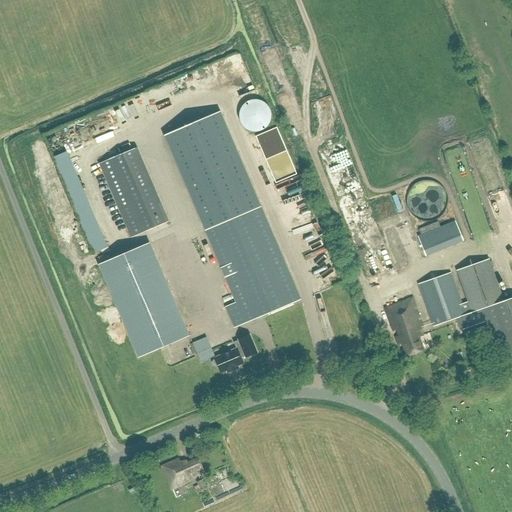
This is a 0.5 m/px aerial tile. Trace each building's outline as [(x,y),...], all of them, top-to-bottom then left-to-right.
[(247,8),(273,91),(282,88),(256,5),(247,8)] [(233,47),(226,50),(233,64),(239,61),(233,47)] [(219,75),(218,73),(223,71),(220,60),(201,67),(205,80),(219,75)] [(248,65),(241,66),(243,81),(250,80),(248,65)] [(216,81),(220,91),(229,87),(225,78),(216,81)] [(254,95),(261,94),(259,78),(252,79),(254,95)] [(191,105),(196,101),(192,95),(187,99),(191,105)] [(268,124),(270,122),(270,120),(271,118),(271,116),(271,115),(271,113),(270,111),(270,110),(269,108),(268,106),(267,105),(265,104),(264,103),(263,102),(261,101),(259,101),(258,100),(256,100),(254,100),(253,100),(251,100),(249,101),(247,102),(246,102),(245,103),(243,105),(242,106),(241,108),(240,109),(240,111),(239,113),(239,114),(239,116),(239,119),(240,122),(241,124),(241,125),(242,126),(243,127),(244,128),(247,130),(249,131),(252,131),(255,132),(258,132),(260,131),(262,130),(263,130),(265,128),(267,126),(268,124)] [(131,111),(120,114),(123,123),(133,119),(131,111)] [(225,307),(234,328),(300,300),(220,112),(164,136),(235,303),(225,307)] [(119,146),(122,152),(131,148),(128,142),(119,146)] [(390,273),(349,143),(320,152),(362,282),(390,273)] [(251,152),(253,159),(273,153),(270,146),(251,152)] [(145,167),(137,147),(99,163),(131,238),(169,222),(145,167)] [(446,202),(446,200),(446,198),(446,196),(445,195),(445,193),(444,192),(443,190),(442,189),(441,187),(440,186),(439,185),(437,184),(436,183),(434,182),(432,181),(431,181),(429,181),(427,180),(426,180),(424,181),(422,181),(420,181),(419,182),(417,182),(416,183),(414,184),(413,185),(412,187),(410,188),(409,189),(409,191),(408,192),(407,194),(407,196),(406,197),(406,199),(406,201),(406,203),(406,204),(407,206),(407,208),(408,209),(409,211),(410,212),(411,214),(412,215),(413,216),(415,217),(416,218),(418,219),(420,220),(421,220),(423,220),(425,221),(427,221),(428,221),(430,220),(432,220),(433,219),(435,219),(437,218),(438,217),(439,216),(441,214),(442,213),(443,212),(444,210),(445,209),(445,207),(446,205),(446,203),(446,202)] [(82,187),(71,192),(73,198),(85,193),(82,187)] [(472,238),(490,231),(479,202),(461,208),(472,238)] [(463,241),(455,221),(418,236),(426,256),(463,241)] [(98,265),(138,358),(190,336),(183,322),(150,243),(98,265)] [(433,326),(455,319),(459,331),(486,322),(504,373),(511,370),(511,297),(503,301),(488,260),(458,271),(469,302),(461,304),(450,273),(419,284),(433,326)] [(424,330),(413,298),(385,308),(398,345),(402,343),(407,356),(424,350),(419,337),(424,336),(422,330),(424,330)] [(257,353),(249,335),(238,340),(241,347),(237,349),(236,349),(214,358),(215,359),(213,360),(212,363),(213,365),(215,366),(217,365),(221,373),(226,370),(227,372),(238,368),(237,366),(243,363),(241,359),(245,357),(257,353)] [(197,354),(200,362),(215,356),(211,348),(197,354)] [(204,472),(198,458),(187,463),(186,461),(180,462),(179,459),(162,467),(171,489),(189,482),(193,477),(204,472)] [(207,487),(203,479),(197,482),(201,490),(207,487)]
